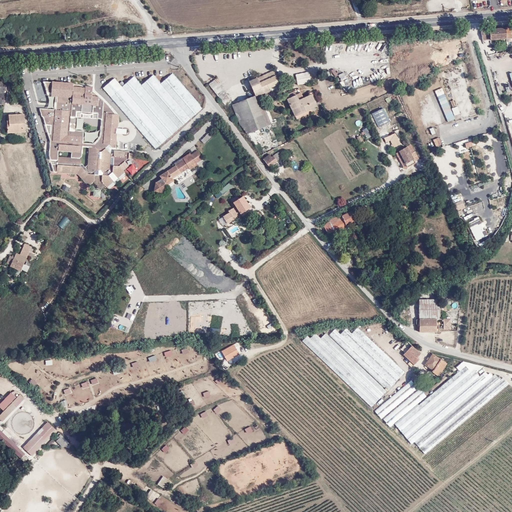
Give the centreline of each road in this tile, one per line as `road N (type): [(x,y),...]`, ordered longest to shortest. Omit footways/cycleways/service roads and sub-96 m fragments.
road 1 (unclassified): [(171,42),(331,252),(411,335),(511,368)]
road 2 (secondary): [(171,42),(474,18)]
road 3 (track): [(304,230),(375,314),(282,325)]
road 4 (track): [(302,69),(353,101),(438,48),(471,37)]
road 5 (secondary): [(0,56),(171,42)]
road 6 (residential): [(474,18),(511,147)]
road 7 (track): [(511,428),(409,511)]
road 8 (track): [(408,375),(426,393),(468,363),(511,384)]
